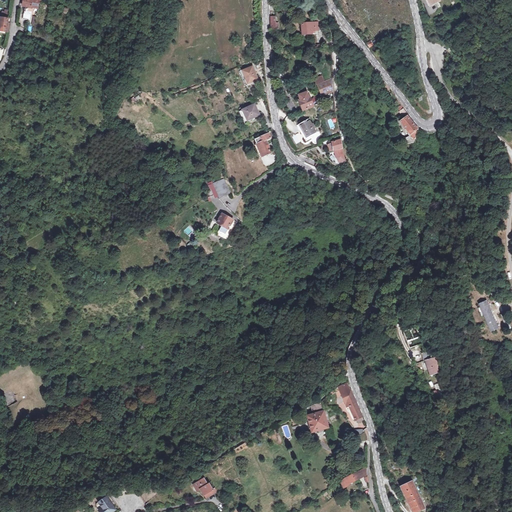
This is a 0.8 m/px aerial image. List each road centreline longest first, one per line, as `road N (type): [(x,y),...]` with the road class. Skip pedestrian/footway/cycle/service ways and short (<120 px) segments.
road 1 (tertiary): [(390,511),(349,363),(377,290),(402,253),(401,226),(386,205),(288,152),(270,80),(266,0)]
road 2 (tertiary): [(328,0),(423,123),(438,113),(421,44)]
road 3 (track): [(377,200),(379,193),(389,196),(416,217),(421,252),(395,315),(424,369)]
road 4 (residential): [(421,44),(435,45),(446,92),(511,151)]
